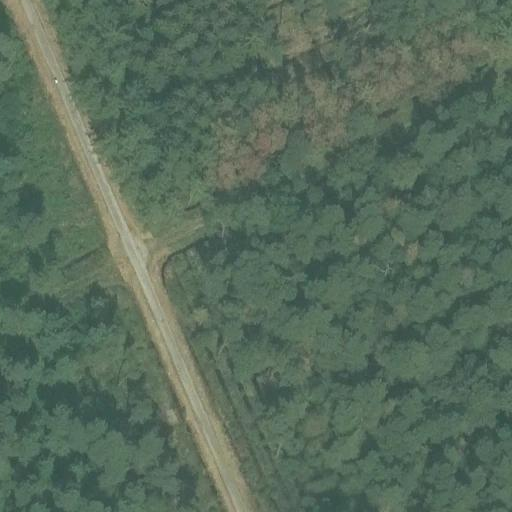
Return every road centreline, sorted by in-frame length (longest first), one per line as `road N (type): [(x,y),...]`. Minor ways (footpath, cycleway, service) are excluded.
road 1 (track): [(15,0),(132,257),(511,76)]
road 2 (track): [(132,257),(239,511)]
